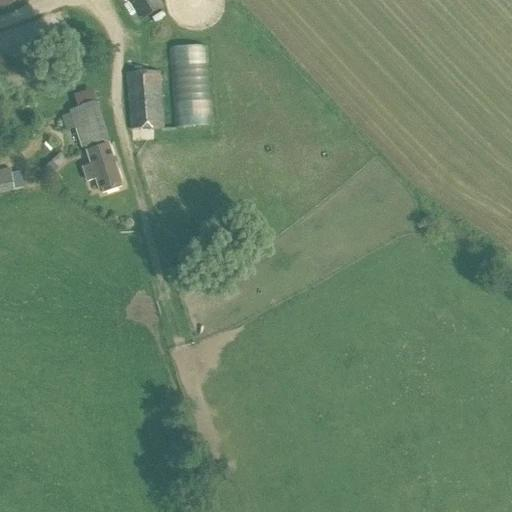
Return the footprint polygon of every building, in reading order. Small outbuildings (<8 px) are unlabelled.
[(160,0),(131,0),(143,20),(165,7),(160,0)] [(168,71),(167,117),(183,118),(184,71),(168,71)] [(160,72),(126,74),(130,130),(165,129),(160,72)] [(70,114),(61,117),(66,131),(75,128),(82,149),(110,139),(97,101),(69,111),(70,114)] [(101,189),(103,194),(122,188),(120,183),(123,182),(110,144),(87,152),(91,166),(84,168),(88,182),(96,179),(99,190),(101,189)] [(44,169),(41,171),(47,178),(56,170),(50,163),(44,169)] [(0,170),(0,194),(16,192),(15,189),(11,168),(0,170)]
